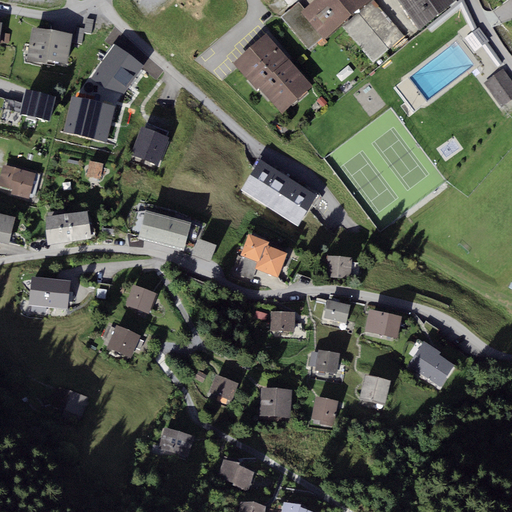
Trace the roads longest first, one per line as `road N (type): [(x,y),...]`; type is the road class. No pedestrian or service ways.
road 1 (residential): [(0,262),(92,248),(147,252),(260,294),(349,291),(428,311),(511,358)]
road 2 (residential): [(339,213),(99,0)]
